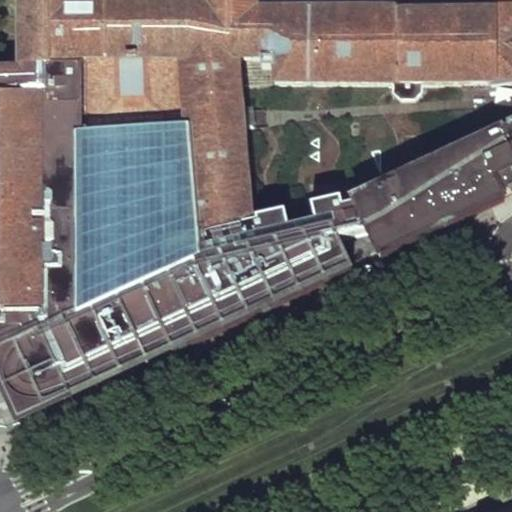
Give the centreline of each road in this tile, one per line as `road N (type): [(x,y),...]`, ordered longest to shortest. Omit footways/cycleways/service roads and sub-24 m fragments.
road 1 (primary): [(511,278),(6,511)]
road 2 (unknown): [(377,381),(94,511)]
